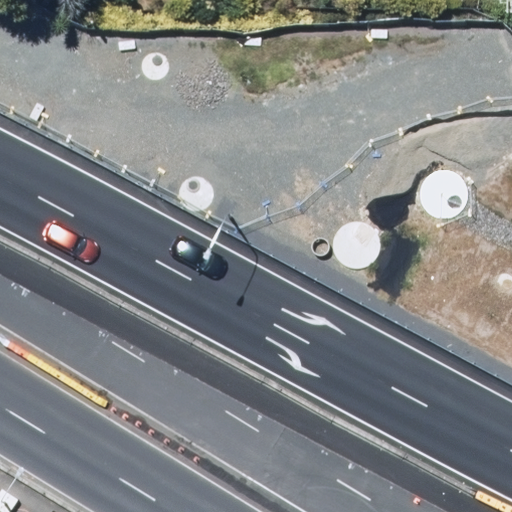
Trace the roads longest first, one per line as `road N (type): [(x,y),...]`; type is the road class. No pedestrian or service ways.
road 1 (primary): [(0,176),(511,449)]
road 2 (primary): [(0,286),(159,384),(431,511)]
road 3 (primary): [(165,511),(0,409)]
